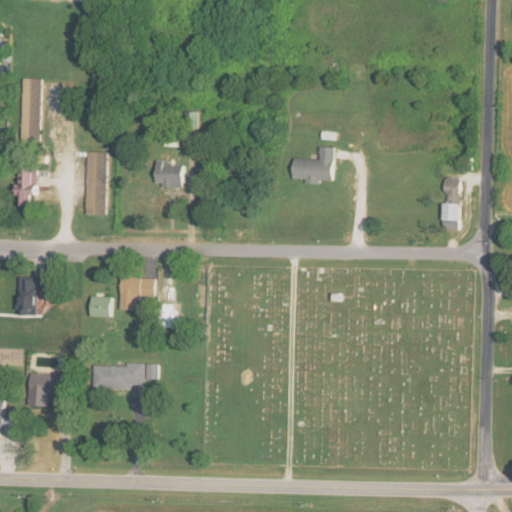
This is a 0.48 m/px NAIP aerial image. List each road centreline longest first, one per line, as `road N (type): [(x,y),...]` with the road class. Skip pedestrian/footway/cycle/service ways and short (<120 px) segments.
road 1 (residential): [(478,511),(491,0)]
road 2 (tertiary): [(0,482),(511,490)]
road 3 (residential): [(482,253),(0,247)]
road 4 (residential): [(65,93),(64,251)]
